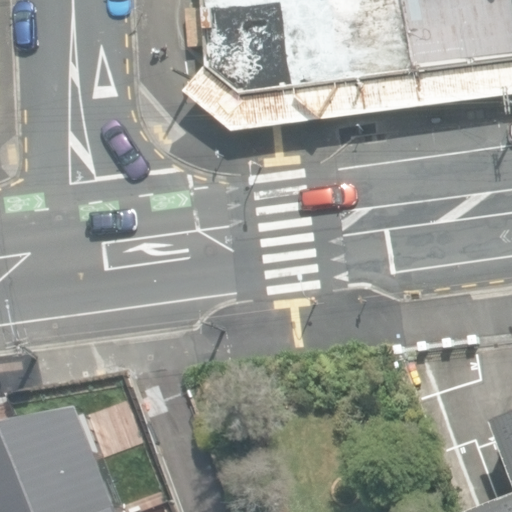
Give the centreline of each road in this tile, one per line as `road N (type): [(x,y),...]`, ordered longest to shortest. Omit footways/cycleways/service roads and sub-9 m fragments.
road 1 (secondary): [(511,198),(81,255)]
road 2 (tertiary): [(81,255),(73,0)]
